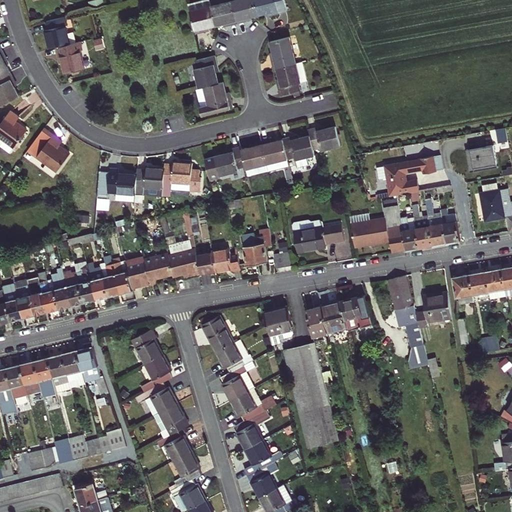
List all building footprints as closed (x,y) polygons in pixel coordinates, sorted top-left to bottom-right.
[(209,0),(203,0),(189,4),(190,11),(211,6),(209,0)] [(236,0),(232,1),(238,22),(248,20),(247,17),(251,16),(258,15),(254,0),(236,0)] [(254,0),(258,15),(265,13),(268,12),(269,15),(287,10),(285,0),(254,0)] [(238,22),(232,1),(211,6),(216,25),(223,23),(226,22),(227,25),(238,22)] [(190,11),(196,33),(206,30),(205,28),(208,27),(216,25),(211,6),(190,11)] [(48,29),(46,30),(48,38),(50,49),(56,47),(71,44),(68,33),(66,26),(68,25),(66,16),(46,21),(48,29)] [(76,42),(74,32),(68,33),(71,44),(76,42)] [(273,60),(275,68),(278,68),(297,63),(290,36),(271,41),(274,52),(276,60),(273,60)] [(63,62),(65,74),(84,69),(80,50),(83,49),(81,41),(76,42),(71,44),(56,47),(58,55),(61,55),(63,62)] [(0,52),(0,76),(10,71),(7,64),(5,62),(8,61),(3,51),(0,52)] [(197,68),(194,69),(199,88),(204,87),(219,83),(216,72),(214,65),(217,64),(215,55),(195,60),(197,68)] [(302,82),(308,80),(303,61),(297,63),(302,82)] [(299,83),(302,82),(297,63),(278,68),(281,78),(283,86),(280,87),(282,95),(293,92),(300,91),(301,90),(299,83)] [(0,106),(20,97),(15,87),(11,80),(14,79),(10,71),(0,76),(0,106)] [(228,100),(227,92),(224,82),(219,83),(204,87),(208,105),(201,107),(203,116),(233,108),(231,99),(228,100)] [(201,107),(208,105),(204,87),(199,88),(197,89),(201,107)] [(20,117),(11,111),(0,125),(0,136),(5,140),(0,146),(10,153),(28,130),(20,125),(17,122),(20,117)] [(341,145),(336,126),(326,129),(318,131),(317,128),(309,130),(310,136),(313,149),(321,147),(322,150),(341,145)] [(497,129),(499,142),(509,140),(507,127),(497,129)] [(59,146),(63,142),(44,128),(28,150),(58,171),(70,154),(66,151),(59,146)] [(288,158),(295,156),(296,159),(315,154),(313,149),(310,136),(300,138),(292,140),(292,137),(283,139),(288,158)] [(288,158),(283,139),(276,141),(273,142),(272,139),(261,142),(267,163),(288,158)] [(267,163),(261,142),(251,144),(252,147),(249,148),(241,149),(245,166),(246,169),(267,163)] [(498,167),(494,145),(467,150),(471,172),(498,167)] [(221,178),(221,175),(238,171),(238,168),(245,166),(241,149),(241,147),(233,149),(233,152),(226,154),(205,159),(210,180),(221,178)] [(391,196),(397,195),(410,192),(418,191),(420,190),(418,179),(408,181),(407,173),(423,170),(424,173),(437,171),(437,170),(445,169),(442,154),(422,158),(386,165),(391,196)] [(288,158),(267,163),(268,171),(289,166),(288,158)] [(173,162),(173,165),(166,164),(165,169),(164,189),(171,189),(172,182),(191,183),(191,191),(201,192),(202,177),(200,177),(200,170),(192,170),(193,164),(183,163),(173,162)] [(268,171),(267,163),(246,169),(247,176),(268,171)] [(138,174),(119,172),(119,169),(116,168),(110,168),(110,171),(100,171),(98,198),(108,198),(109,192),(117,192),(136,194),(138,174)] [(144,194),(144,187),(164,189),(165,169),(150,168),(146,168),(146,170),(138,169),(138,174),(136,194),(136,201),(143,202),(144,194)] [(172,182),(171,189),(191,191),(191,183),(172,182)] [(483,185),(484,193),(499,190),(497,182),(483,185)] [(434,213),(431,194),(438,193),(437,187),(424,190),(428,214),(434,213)] [(511,200),(510,201),(508,188),(499,190),(484,193),(481,193),(486,220),(491,219),(505,217),(505,214),(507,214),(508,217),(510,231),(511,230),(511,200)] [(411,197),(412,200),(420,199),(418,191),(410,192),(411,197)] [(136,194),(117,192),(116,200),(136,201),(136,194)] [(195,203),(200,206),(204,198),(199,196),(195,203)] [(234,199),(236,208),(243,207),(242,198),(234,199)] [(384,201),(387,218),(371,221),(351,224),(356,246),(381,242),(391,240),(392,252),(406,250),(403,230),(401,218),(397,199),(397,198),(384,201)] [(415,217),(420,247),(427,246),(434,245),(429,218),(428,215),(421,216),(418,204),(413,205),(415,217)] [(442,215),(447,243),(454,241),(461,240),(456,213),(449,214),(448,208),(441,210),(442,212),(442,215)] [(371,221),(369,213),(350,216),(351,224),(371,221)] [(429,218),(434,245),(440,244),(447,243),(442,215),(429,218)] [(415,217),(408,218),(408,217),(401,218),(403,230),(406,250),(413,249),(420,247),(415,217)] [(142,221),(145,229),(155,226),(152,218),(142,221)] [(295,231),(298,251),(307,250),(327,246),(327,244),(345,241),(342,223),(295,231)] [(105,230),(107,236),(119,233),(118,226),(117,226),(105,230)] [(273,243),(270,228),(260,229),(261,236),(243,239),(247,258),(248,263),(248,265),(256,264),(268,261),(265,245),(273,243)] [(94,233),(95,240),(105,237),(103,231),(94,233)] [(82,241),(83,243),(95,240),(94,233),(93,233),(81,236),(82,241)] [(174,273),(174,275),(184,273),(191,271),(192,275),(201,273),(197,255),(194,235),(191,236),(193,248),(169,255),(174,273)] [(69,239),(70,244),(82,241),(81,236),(69,239)] [(213,252),(216,271),(226,269),(233,268),(234,270),(241,269),(238,252),(231,253),(230,248),(213,252)] [(285,266),(293,265),(290,251),(282,253),(285,266)] [(169,252),(144,258),(150,283),(151,284),(158,282),(157,278),(162,276),(174,273),(169,255),(169,252)] [(216,271),(213,252),(197,255),(201,273),(211,272),(216,271)] [(23,260),(21,253),(9,256),(11,263),(23,260)] [(277,268),(285,266),(282,253),(275,254),(277,268)] [(112,255),(104,257),(106,262),(106,265),(102,266),(109,296),(114,295),(121,293),(113,261),(112,255)] [(126,261),(133,287),(141,285),(150,283),(144,258),(144,256),(126,261)] [(113,261),(121,293),(126,292),(134,290),(133,287),(126,261),(121,262),(121,259),(113,261)] [(88,263),(87,261),(75,264),(76,267),(85,302),(89,301),(97,299),(88,263)] [(97,265),(96,261),(88,263),(97,299),(103,297),(109,296),(102,266),(98,267),(97,265)] [(58,288),(56,288),(60,308),(66,307),(73,305),(63,268),(63,264),(57,266),(60,277),(56,278),(58,288)] [(511,266),(511,267),(502,268),(507,296),(511,294),(511,266)] [(76,267),(70,269),(69,267),(63,268),(73,305),(79,303),(85,302),(76,267)] [(494,270),(486,271),(490,291),(491,298),(507,296),(502,268),(494,270)] [(48,276),(46,271),(39,273),(40,276),(48,311),(54,310),(60,308),(56,288),(53,278),(48,279),(48,276)] [(478,273),(470,274),(474,294),(490,291),(486,271),(478,273)] [(474,294),(470,274),(462,275),(453,277),(457,297),(459,297),(460,303),(475,300),(474,294)] [(40,276),(32,278),(33,280),(28,281),(36,314),(41,313),(48,311),(40,276)] [(388,280),(400,327),(407,325),(412,347),(409,361),(411,368),(429,364),(428,359),(420,327),(416,313),(414,305),(413,305),(406,276),(394,279),(388,280)] [(28,281),(16,284),(16,285),(24,317),(28,316),(36,314),(28,281)] [(16,285),(4,288),(7,302),(12,320),(16,319),(24,317),(16,285)] [(428,321),(444,318),(444,315),(452,314),(449,295),(441,296),(440,293),(434,294),(424,296),(426,311),(416,313),(420,327),(429,325),(428,321)] [(352,298),(341,301),(347,327),(348,331),(373,325),(367,302),(360,303),(358,297),(352,298)] [(322,306),(328,332),(347,327),(341,301),(334,303),(322,306)] [(7,302),(0,304),(0,324),(12,320),(7,302)] [(315,308),(307,310),(313,336),(328,332),(322,306),(315,308)] [(283,308),(264,313),(267,324),(272,343),(281,341),(281,337),(292,334),(294,332),(293,328),(294,328),(289,307),(283,308)] [(220,315),(209,321),(203,324),(202,324),(209,338),(217,352),(234,342),(220,315)] [(200,319),(203,324),(209,321),(207,316),(200,319)] [(466,319),(458,320),(461,335),(468,334),(466,319)] [(146,363),(163,354),(158,343),(155,338),(157,337),(153,328),(133,339),(146,363)] [(468,334),(461,335),(462,345),(469,343),(468,334)] [(484,352),(500,349),(498,335),(481,338),(484,352)] [(243,358),(248,355),(240,339),(234,342),(243,358)] [(101,376),(93,341),(84,344),(85,348),(83,349),(78,350),(85,380),(96,377),(102,395),(109,392),(103,376),(101,376)] [(243,358),(234,342),(217,352),(223,363),(225,368),(227,367),(230,373),(253,360),(250,354),(248,355),(243,358)] [(340,439),(315,342),(285,349),(310,446),(340,439)] [(63,354),(72,387),(86,383),(85,380),(78,350),(70,352),(63,354)] [(72,387),(63,354),(55,356),(49,357),(58,392),(72,388),(72,387)] [(163,354),(146,363),(154,379),(142,386),(145,392),(164,382),(173,377),(170,371),(172,370),(168,363),(163,354)] [(58,393),(58,392),(49,357),(42,359),(35,361),(43,390),(44,397),(58,393)] [(436,357),(428,359),(429,364),(432,374),(440,372),(436,357)] [(506,370),(511,364),(506,358),(500,364),(506,370)] [(226,390),(231,400),(255,387),(247,372),(256,366),(253,360),(230,373),(222,377),(225,383),(223,384),(226,390)] [(28,394),(43,390),(35,361),(27,363),(21,364),(28,394)] [(14,366),(7,368),(14,397),(28,394),(21,364),(14,366)] [(0,369),(0,400),(1,405),(3,413),(17,410),(14,397),(7,368),(0,369)] [(167,387),(164,382),(145,392),(137,396),(140,402),(152,396),(160,412),(178,402),(171,391),(169,386),(167,387)] [(255,387),(231,400),(238,413),(240,416),(242,415),(245,421),(266,410),(277,404),(272,395),(262,400),(255,387)] [(126,398),(130,394),(125,390),(121,394),(126,398)] [(183,413),(178,402),(160,412),(154,415),(163,431),(161,431),(165,438),(178,430),(187,425),(184,420),(186,419),(183,413)] [(501,417),(511,422),(511,404),(508,411),(505,410),(501,417)] [(242,443),(246,449),(263,439),(256,426),(270,418),(266,410),(245,421),(236,426),(239,431),(237,433),(242,443)] [(476,427),(483,423),(479,416),(472,420),(476,427)] [(109,434),(113,449),(127,446),(122,430),(109,434)] [(166,445),(175,460),(192,451),(187,442),(183,435),(181,436),(178,430),(165,438),(158,441),(161,447),(166,445)] [(511,432),(502,434),(503,442),(511,441),(511,432)] [(89,455),(86,441),(84,434),(70,438),(75,459),(89,455)] [(113,449),(109,434),(100,436),(100,438),(104,452),(113,449)] [(75,459),(70,438),(55,442),(56,446),(60,460),(61,463),(75,459)] [(104,452),(100,438),(86,441),(89,455),(104,452)] [(272,455),(263,439),(246,449),(254,464),(245,469),(247,472),(249,475),(273,462),(283,457),(280,451),(272,455)] [(511,468),(511,441),(503,442),(506,461),(495,462),(496,470),(511,468)] [(56,461),(60,460),(56,446),(42,450),(46,467),(51,466),(56,461)] [(46,467),(42,450),(28,453),(33,470),(46,467)] [(196,459),(192,451),(175,460),(183,477),(176,480),(179,486),(193,479),(202,474),(199,468),(201,467),(196,459)] [(301,460),(296,452),(290,456),(294,463),(301,460)] [(0,462),(4,477),(14,475),(11,460),(0,462)] [(269,472),(276,467),(273,462),(249,475),(256,489),(260,497),(278,488),(269,472)] [(56,488),(63,486),(60,473),(53,475),(56,488)] [(56,488),(53,475),(45,477),(49,490),(56,488)] [(49,490),(45,477),(38,479),(41,492),(49,490)] [(41,492),(38,479),(31,480),(34,493),(41,492)] [(178,487),(172,490),(184,511),(189,509),(207,499),(201,489),(198,483),(196,484),(193,479),(179,486),(178,487)] [(34,493),(31,480),(23,482),(27,495),(34,493)] [(27,495),(23,482),(16,484),(19,497),(27,495)] [(78,496),(81,505),(109,496),(106,489),(97,492),(94,482),(76,488),(78,496)] [(19,497),(16,484),(9,486),(12,499),(19,497)] [(293,500),(284,485),(278,488),(260,497),(268,511),(285,511),(287,511),(297,506),(294,499),(293,500)] [(12,499),(9,486),(2,488),(5,501),(12,499)] [(113,511),(109,496),(81,505),(82,511),(113,511)] [(213,511),(207,499),(189,509),(191,511),(213,511)]
